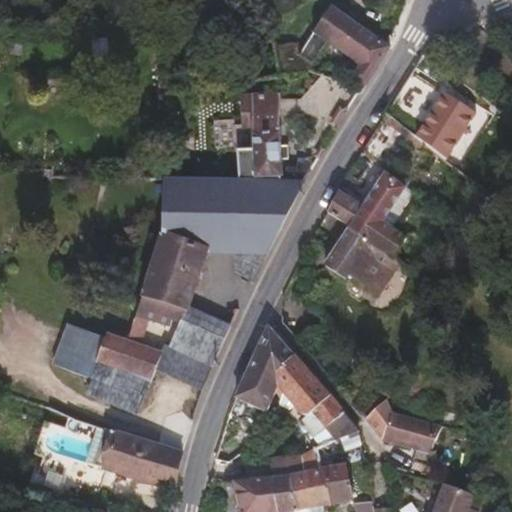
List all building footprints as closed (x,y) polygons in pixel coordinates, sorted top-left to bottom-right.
[(307,71),(325,43),(359,66),(354,76),(366,85),(390,45),(332,5),(301,53),(293,54),(291,41),(276,44),(275,36),(241,42),(248,81),(307,71)] [(448,139),(469,107),(445,91),(424,124),(448,139)] [(280,147),(281,94),(245,93),(244,124),(254,124),(254,147),(237,147),(237,181),(281,182),(281,158),(285,158),(285,147),(280,147)] [(305,183),(316,163),(299,163),(299,169),(289,169),(282,182),(305,183)] [(379,228),(405,186),(385,173),(363,207),(339,192),(328,212),(370,241),(379,228)] [(269,251),(305,183),(282,182),(281,182),(237,181),(165,180),(163,231),(207,249),(238,250),(269,251)] [(472,264),(505,204),(487,190),(480,217),(483,220),(460,255),(472,264)] [(355,284),(375,253),(379,255),(377,259),(393,269),(398,261),(378,246),(370,241),(328,212),(321,225),(342,238),(325,265),(355,284)] [(378,246),(387,232),(379,228),(370,241),(378,246)] [(188,308),(207,249),(163,231),(136,313),(149,317),(172,324),(173,319),(183,322),(188,308)] [(255,279),(269,251),(238,250),(241,274),(255,279)] [(304,321),(281,298),(275,311),(276,317),(291,333),(304,321)] [(213,365),(233,325),(188,308),(183,322),(172,349),(213,365)] [(143,337),(149,317),(136,313),(130,332),(143,337)] [(288,392),(308,370),(268,325),(233,413),(250,421),(258,405),(267,409),(271,411),(283,386),(288,392)] [(140,347),(127,342),(115,338),(109,338),(88,330),(80,355),(100,363),(149,382),(157,365),(161,355),(140,347)] [(140,347),(143,337),(130,332),(127,342),(140,347)] [(213,365),(172,349),(165,346),(161,355),(157,365),(204,385),(213,365)] [(138,409),(149,382),(100,363),(89,391),(138,409)] [(345,411),(308,370),(288,392),(299,405),(309,417),(308,420),(319,437),(345,411)] [(299,405),(288,392),(284,405),(293,411),(299,405)] [(431,451),(439,425),(391,412),(385,399),(367,418),(383,438),(397,442),(431,451)] [(259,426),(267,409),(258,405),(250,421),(259,426)] [(359,428),(345,411),(319,437),(326,447),(341,438),(359,428)] [(362,444),(359,428),(341,438),(348,449),(362,444)] [(176,485),(182,452),(115,431),(104,466),(138,478),(176,485)] [(395,451),(397,442),(383,438),(383,448),(395,451)] [(365,459),(362,444),(348,449),(352,464),(365,459)] [(309,473),(306,456),(275,461),(277,478),(309,473)] [(352,496),(344,463),(327,470),(333,504),(352,496)] [(333,504),(327,470),(309,473),(312,511),(311,511),(321,511),(324,510),(324,505),(333,504)] [(302,511),(312,511),(309,473),(277,478),(279,511),(302,511)] [(279,511),(277,478),(237,481),(241,511),(279,511)] [(467,511),(472,494),(445,484),(433,511),(467,511)] [(375,511),(374,509),(373,500),(357,502),(357,511),(375,511)]
